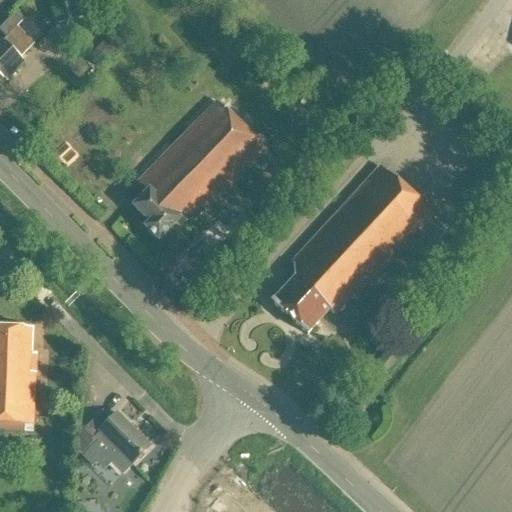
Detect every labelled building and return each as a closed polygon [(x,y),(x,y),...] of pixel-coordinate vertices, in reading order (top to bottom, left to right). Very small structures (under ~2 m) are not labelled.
[(98,18),(94,0),(54,0),(60,25),(98,18)] [(0,35),(6,41),(0,47),(0,83),(3,81),(6,84),(23,66),(19,62),(33,48),(35,46),(17,29),(21,25),(13,17),(0,31),(0,35)] [(131,40),(120,29),(87,60),(98,71),(131,40)] [(140,227),(158,244),(180,222),(184,226),(188,222),(192,226),(204,214),(205,215),(266,153),(216,105),(137,186),(148,196),(133,211),(145,222),(140,227)] [(511,187),(511,145),(509,142),(453,201),(478,224),(511,187)] [(293,284),(271,306),(306,338),(328,314),(334,319),(352,301),(354,303),(432,218),(381,170),(293,265),(293,284)] [(447,236),(431,221),(416,237),(432,252),(447,236)] [(32,332),(0,330),(0,426),(33,428),(36,357),(31,357),(32,332)] [(149,449),(117,417),(111,423),(102,414),(85,431),(83,430),(79,434),(76,456),(90,470),(104,456),(123,476),(149,449)]
